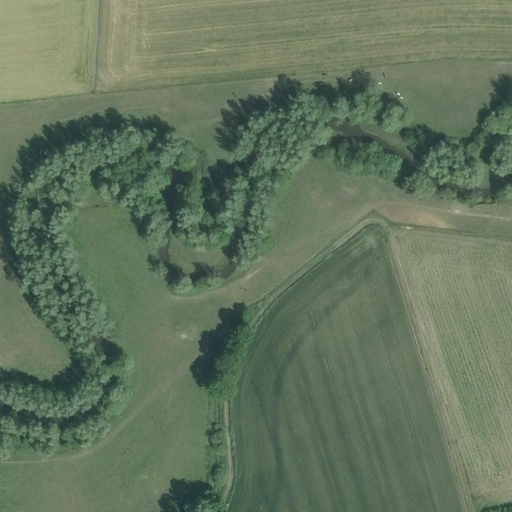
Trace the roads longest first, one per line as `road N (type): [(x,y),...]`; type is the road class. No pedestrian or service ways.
road 1 (track): [(470,511),(380,224)]
road 2 (track): [(217,511),(231,480),(231,368),(270,302)]
road 3 (track): [(270,302),(335,246),(369,222),(380,224)]
